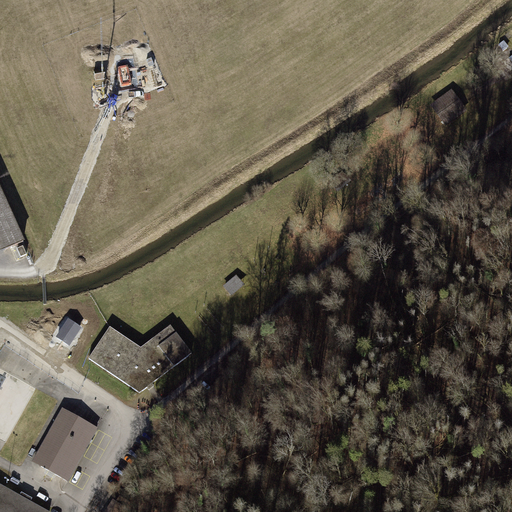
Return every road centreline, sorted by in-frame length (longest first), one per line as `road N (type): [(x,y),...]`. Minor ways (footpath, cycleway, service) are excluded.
road 1 (unclassified): [(511,114),(149,417)]
road 2 (residential): [(0,327),(149,417)]
